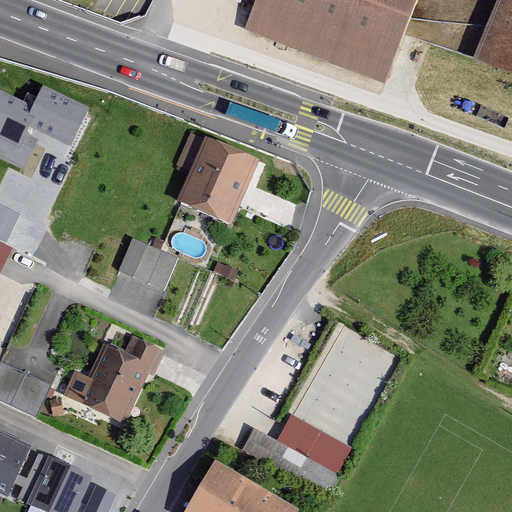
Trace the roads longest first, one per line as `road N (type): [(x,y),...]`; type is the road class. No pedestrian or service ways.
road 1 (residential): [(155,511),(381,151)]
road 2 (secondary): [(381,151),(140,63)]
road 3 (secondary): [(140,63),(0,11)]
road 4 (secondary): [(511,202),(381,151)]
